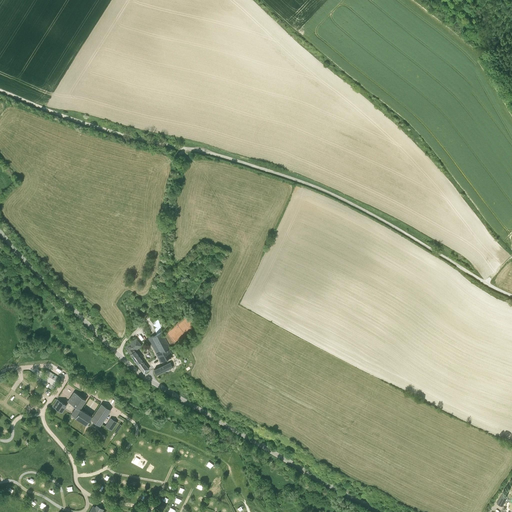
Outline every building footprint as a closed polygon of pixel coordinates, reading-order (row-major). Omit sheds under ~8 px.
[(153,320),(157,331),(162,329),(158,317),(153,320)] [(148,336),(161,359),(172,353),(168,346),(170,345),(162,329),(157,331),(148,336)] [(144,371),(148,368),(136,350),(137,349),(136,348),(141,344),(136,337),(126,345),(144,371)] [(171,360),(154,368),(156,373),(173,365),(171,360)] [(80,409),(86,400),(74,392),(68,401),(76,406),(71,414),(87,424),(92,417),(80,409)] [(65,405),(57,400),(53,406),(62,412),(63,411),(62,410),(65,405)] [(102,404),(93,418),(91,420),(99,425),(100,423),(103,419),(109,409),(102,404)] [(105,426),(111,431),(117,422),(110,418),(105,426)] [(506,493),(502,490),(497,499),(502,502),(506,493)]
